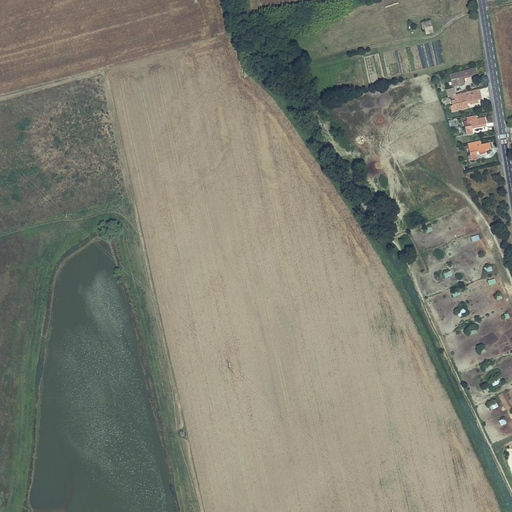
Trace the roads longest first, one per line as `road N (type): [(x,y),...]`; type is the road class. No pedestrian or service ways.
road 1 (track): [(199,511),(137,231),(127,217),(107,209),(0,234)]
road 2 (track): [(511,498),(395,240)]
road 3 (secondary): [(481,0),(511,191)]
